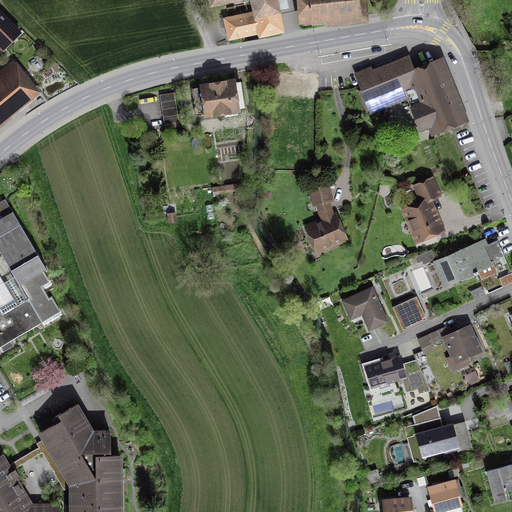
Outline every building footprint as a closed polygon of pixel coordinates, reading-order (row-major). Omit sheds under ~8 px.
[(280,29),(273,0),(250,0),(253,16),(227,21),(231,39),(280,29)] [(301,0),(303,20),(384,13),(383,0),(301,0)] [(0,42),(5,48),(19,32),(0,13),(0,42)] [(412,70),(408,60),(383,70),(375,73),(373,68),(357,75),(371,112),(409,98),(421,130),(434,125),(435,129),(460,119),(454,105),(437,60),(412,70)] [(0,119),(38,90),(13,61),(0,71),(0,119)] [(240,80),(204,86),(209,120),(246,114),(240,80)] [(174,92),(161,94),(165,124),(178,122),(174,92)] [(435,179),(414,188),(421,200),(429,200),(422,209),(413,208),(400,213),(415,248),(448,234),(433,202),(444,197),(435,179)] [(242,184),(211,186),(211,192),(233,191),(234,199),(243,199),(242,184)] [(331,200),(328,184),(310,189),(316,204),(321,202),(327,219),(308,228),(317,251),(346,239),(336,215),(331,218),(325,202),(331,200)] [(175,212),(168,214),(169,222),(177,220),(175,212)] [(49,281),(10,215),(0,220),(0,250),(26,295),(44,285),(49,281)] [(487,240),(436,263),(448,289),(508,263),(500,243),(490,248),(487,240)] [(2,316),(0,313),(0,345),(0,346),(14,338),(59,313),(44,285),(26,295),(29,301),(2,316)] [(375,288),(345,302),(354,322),(365,317),(373,333),(392,324),(375,288)] [(415,322),(426,318),(417,297),(394,306),(403,327),(415,322)] [(486,353),(473,326),(455,335),(451,326),(420,340),(424,349),(445,339),(454,358),(449,360),(455,374),(471,367),(469,361),(486,353)] [(402,356),(368,366),(375,390),(410,379),(402,356)] [(60,421),(39,434),(43,439),(69,487),(69,511),(123,511),(123,455),(111,455),(111,431),(95,431),(78,404),(58,416),(60,421)] [(456,426),(421,434),(426,457),(461,449),(456,426)] [(38,448),(10,465),(14,471),(42,453),(64,490),(69,487),(43,439),(36,444),(38,448)] [(390,465),(386,453),(368,459),(371,471),(365,472),(368,482),(380,479),(377,469),(390,465)] [(7,459),(0,462),(0,511),(60,511),(60,505),(35,505),(14,471),(10,465),(7,459)] [(511,466),(491,472),(499,505),(511,502),(510,494),(511,493),(511,466)] [(459,486),(431,493),(436,511),(447,511),(465,508),(459,486)] [(410,511),(410,498),(383,500),(383,511),(410,511)]
